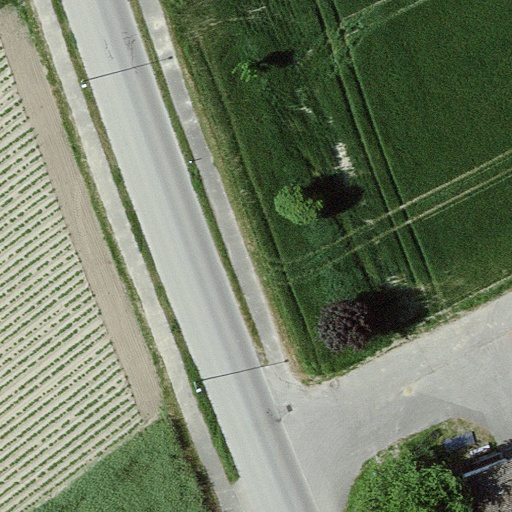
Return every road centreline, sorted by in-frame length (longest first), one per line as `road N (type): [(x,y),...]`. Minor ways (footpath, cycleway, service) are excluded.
road 1 (tertiary): [(255,420),(82,0)]
road 2 (residential): [(255,420),(511,294)]
